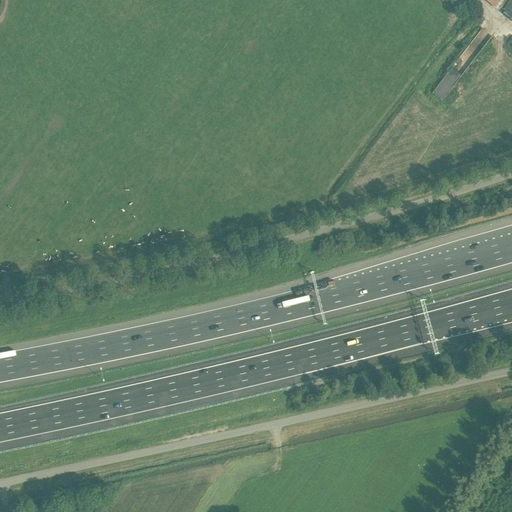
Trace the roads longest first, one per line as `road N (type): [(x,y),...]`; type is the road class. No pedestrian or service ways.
road 1 (unclassified): [(0,304),(362,222),(511,173)]
road 2 (motorway): [(0,430),(511,303)]
road 3 (motorway): [(511,248),(318,300),(0,368)]
road 4 (unclassified): [(511,372),(0,484)]
